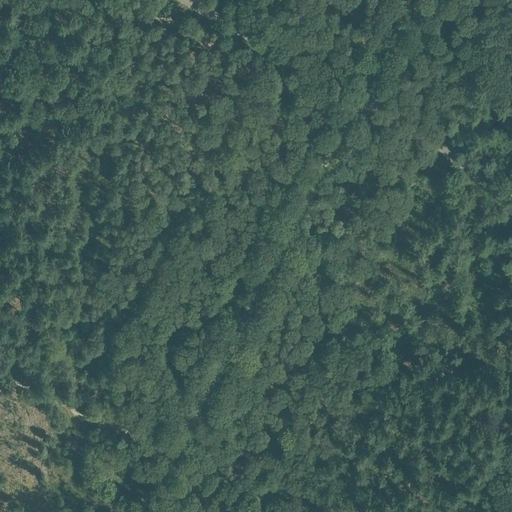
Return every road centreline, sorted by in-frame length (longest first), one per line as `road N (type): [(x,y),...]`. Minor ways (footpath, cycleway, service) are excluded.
road 1 (track): [(142,511),(410,0)]
road 2 (tertiary): [(511,204),(421,134),(185,0)]
